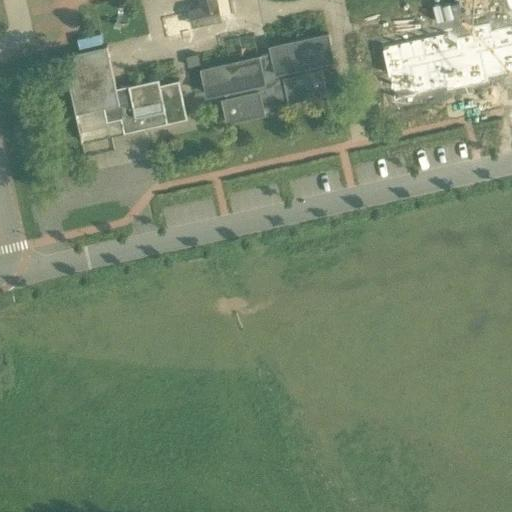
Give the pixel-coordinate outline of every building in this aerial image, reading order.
[(197,3),(199,19),(228,15),(226,0),(206,0),(207,2),(197,3)] [(511,0),(508,0),(511,10),(379,44),(392,104),(511,74),(511,0)] [(272,50),(202,66),(207,91),(226,87),(228,94),(223,95),(228,118),(265,110),(264,103),(327,89),(322,66),(317,67),(316,60),(334,56),(329,30),(271,43),(272,50)] [(159,75),(117,84),(108,42),(63,52),(76,110),(105,104),(108,118),(122,115),(125,129),(168,119),(161,81),(159,75)] [(179,77),(161,81),(168,119),(188,115),(179,77)]
